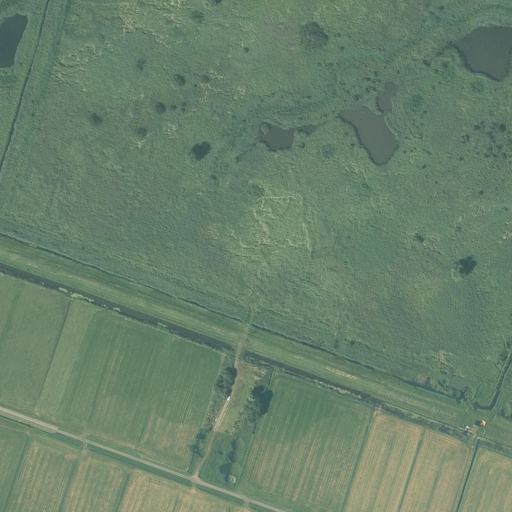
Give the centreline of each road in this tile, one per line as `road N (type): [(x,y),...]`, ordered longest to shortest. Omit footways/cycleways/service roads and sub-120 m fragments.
road 1 (track): [(69,0),(4,215),(246,308),(232,379),(193,478)]
road 2 (track): [(511,13),(486,9),(430,29),(384,60),(351,58),(335,69),(325,101),(254,113),(216,156),(214,192)]
road 3 (unclassified): [(287,511),(0,407)]
road 4 (track): [(249,314),(265,311),(489,394)]
road 5 (track): [(0,146),(43,0)]
